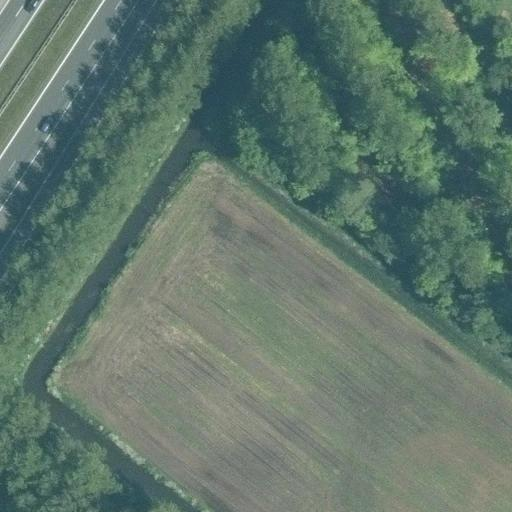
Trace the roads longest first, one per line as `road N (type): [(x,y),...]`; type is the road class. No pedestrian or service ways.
road 1 (motorway): [(0,266),(164,0)]
road 2 (motorway): [(0,185),(122,0)]
